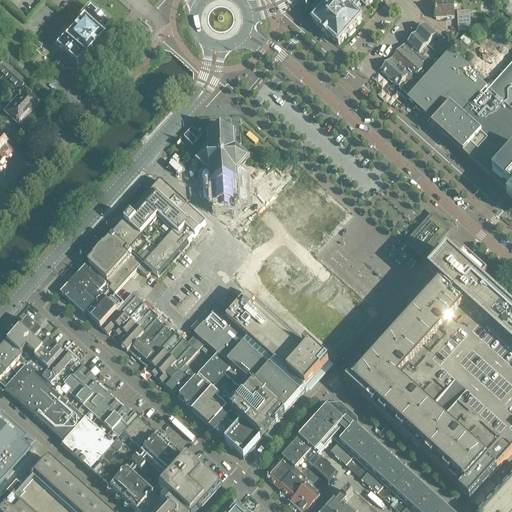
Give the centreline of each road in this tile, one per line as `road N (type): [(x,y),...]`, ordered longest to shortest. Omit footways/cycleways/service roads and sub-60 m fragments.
road 1 (unclassified): [(25,287),(275,511)]
road 2 (residential): [(0,215),(165,32)]
road 3 (unclassified): [(337,105),(471,226)]
road 4 (tertiary): [(25,287),(145,155)]
road 5 (unclassified): [(202,279),(234,239),(145,155)]
road 6 (unclassified): [(118,511),(0,405)]
road 7 (residential): [(397,0),(410,21),(337,105)]
